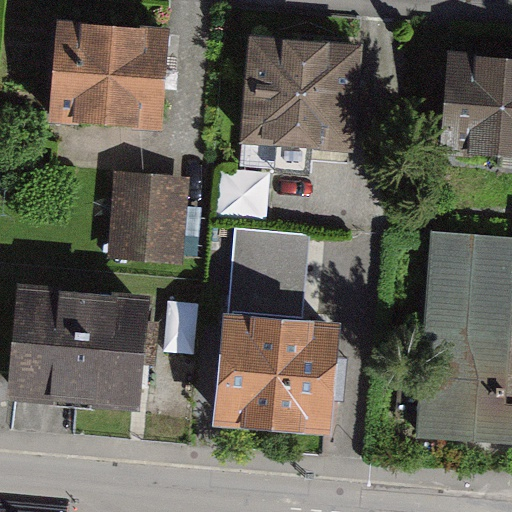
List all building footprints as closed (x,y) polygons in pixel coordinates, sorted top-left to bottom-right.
[(166,133),(174,44),(58,35),(51,124),(166,133)] [(348,150),(357,54),(243,43),(234,140),(348,150)] [(511,166),(511,77),(441,70),(431,158),(511,166)] [(190,175),(115,169),(108,257),(184,262),(190,175)] [(225,216),(270,218),(271,175),(226,173),(225,216)] [(511,247),(433,241),(417,441),(511,448),(511,247)] [(144,305),(12,292),(1,397),(133,410),(144,305)] [(336,436),(345,334),(221,324),(212,425),(336,436)]
